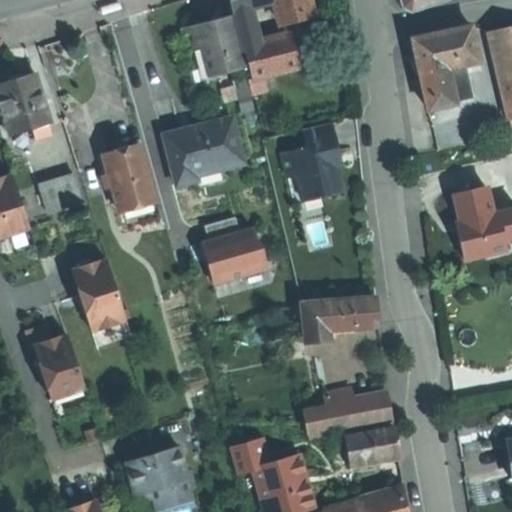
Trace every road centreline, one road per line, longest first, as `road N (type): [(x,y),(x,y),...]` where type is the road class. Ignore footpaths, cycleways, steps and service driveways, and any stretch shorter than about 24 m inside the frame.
road 1 (residential): [(438,511),(425,433),(425,353),(398,280),(378,32)]
road 2 (residential): [(378,32),(511,7)]
